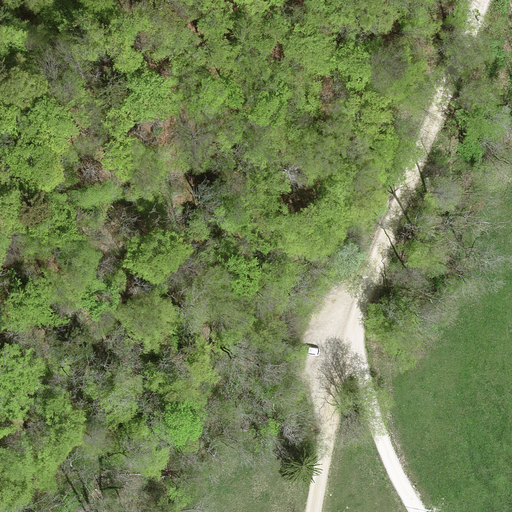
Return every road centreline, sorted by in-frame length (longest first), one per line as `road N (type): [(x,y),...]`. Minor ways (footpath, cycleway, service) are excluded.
road 1 (track): [(479,0),(370,275),(351,346)]
road 2 (track): [(418,511),(389,459),(351,346)]
road 3 (track): [(351,346),(312,511)]
